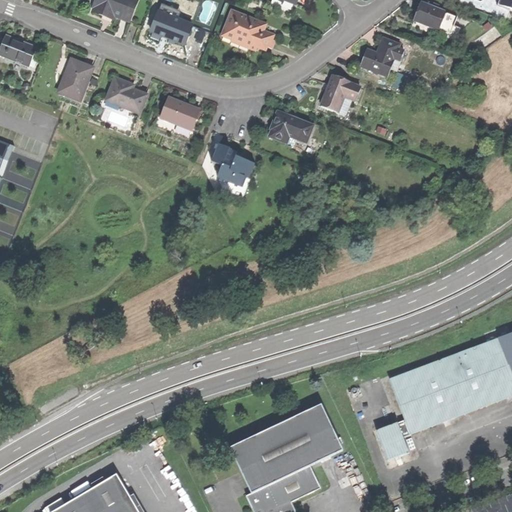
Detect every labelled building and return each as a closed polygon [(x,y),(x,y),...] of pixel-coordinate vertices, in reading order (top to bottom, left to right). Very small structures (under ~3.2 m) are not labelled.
[(137,0),(95,0),(93,7),(95,7),(94,11),(102,14),(113,19),(114,15),(130,21),(137,0)] [(511,0),(503,0),(502,4),(511,8),(511,0)] [(431,5),(421,1),(417,10),(414,18),(439,28),(445,11),(431,5)] [(433,1),(431,5),(445,11),(446,11),(447,6),(433,1)] [(233,10),(223,35),(233,39),(234,36),(252,43),(250,46),(257,49),(264,52),(267,45),(273,48),(276,40),(273,39),(274,35),(264,31),(265,29),(263,28),(264,23),(233,10)] [(159,11),(151,31),(168,37),(186,44),(193,25),(159,11)] [(457,15),(446,11),(445,11),(439,28),(450,33),(454,23),(457,15)] [(461,26),(454,23),(450,33),(457,36),(461,26)] [(0,54),(29,65),(36,46),(21,40),(5,34),(0,46),(0,54)] [(249,48),(250,46),(252,43),(234,36),(233,39),(232,41),(249,48)] [(400,43),(383,37),(380,47),(376,58),(366,54),(362,65),(389,75),(400,43)] [(80,99),(93,66),(81,62),(72,58),(66,74),(64,74),(57,91),(80,99)] [(351,81),(334,74),(328,89),(322,105),(328,107),(339,112),(345,95),(353,98),(356,99),(361,87),(351,83),(351,81)] [(140,112),(147,93),(129,86),(130,82),(125,80),(114,76),(107,96),(121,101),(119,105),(140,112)] [(346,118),(353,98),(345,95),(339,112),(328,107),(327,110),(346,118)] [(180,102),(168,97),(160,116),(191,129),(199,109),(180,102)] [(313,125),(278,112),(275,120),(272,128),(274,128),(271,136),(293,144),(296,138),(307,142),(313,125)] [(229,148),(218,144),(212,161),(222,165),(218,177),(243,186),(247,174),(251,176),(255,163),(245,159),(237,157),(239,151),(229,148)] [(247,154),(239,151),(237,157),(245,159),(247,154)] [(235,193),(243,186),(218,177),(222,188),(235,193)] [(511,334),(499,340),(511,373),(511,334)] [(405,422),(411,436),(511,398),(511,373),(499,340),(390,380),(405,422)] [(231,448),(252,494),(311,466),(344,451),(322,405),(231,448)] [(411,436),(405,422),(377,432),(389,463),(410,455),(403,439),(411,436)] [(321,489),(311,466),(252,494),(246,496),(253,511),(296,511),(292,502),(321,489)] [(138,511),(116,474),(50,511),(138,511)] [(511,495),(472,511),(471,511),(509,511),(511,511),(511,495)]
